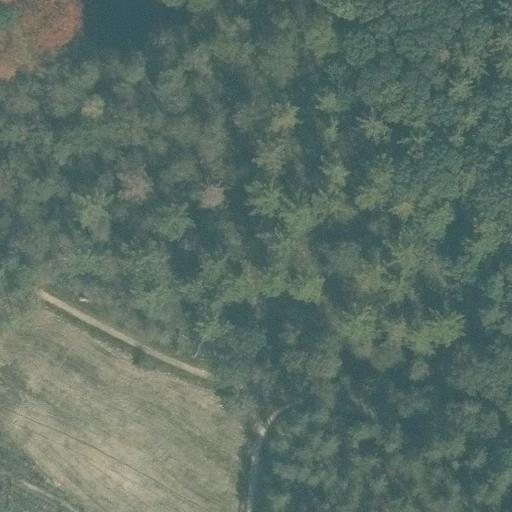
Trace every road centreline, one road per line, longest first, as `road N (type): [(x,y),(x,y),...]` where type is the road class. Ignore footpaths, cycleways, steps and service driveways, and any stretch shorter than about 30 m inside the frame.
road 1 (track): [(0,277),(235,392),(266,398)]
road 2 (track): [(511,450),(391,418),(266,398)]
